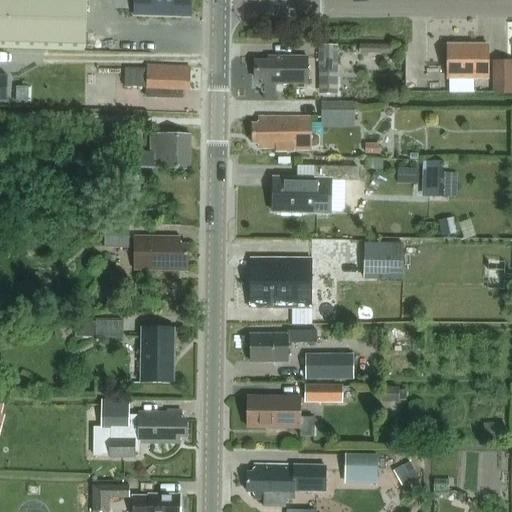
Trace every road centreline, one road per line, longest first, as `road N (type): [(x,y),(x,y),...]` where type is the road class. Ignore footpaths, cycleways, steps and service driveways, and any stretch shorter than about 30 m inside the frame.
road 1 (secondary): [(213,511),(222,6)]
road 2 (residential): [(511,7),(222,6)]
